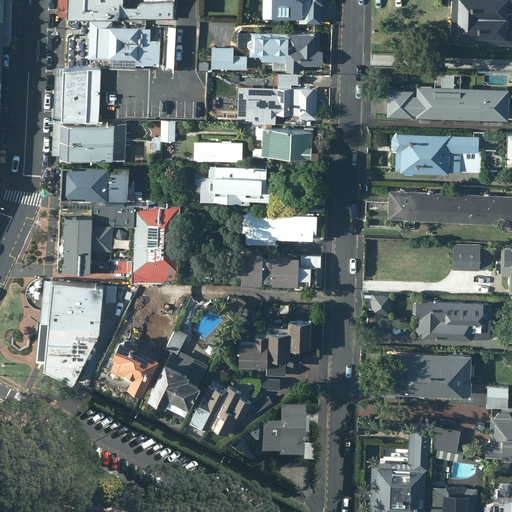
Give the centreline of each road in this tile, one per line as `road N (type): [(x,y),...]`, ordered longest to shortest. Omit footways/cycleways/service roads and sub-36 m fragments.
road 1 (residential): [(352,0),(334,511)]
road 2 (residential): [(0,390),(243,511)]
road 3 (secondary): [(0,245),(23,184),(30,0)]
